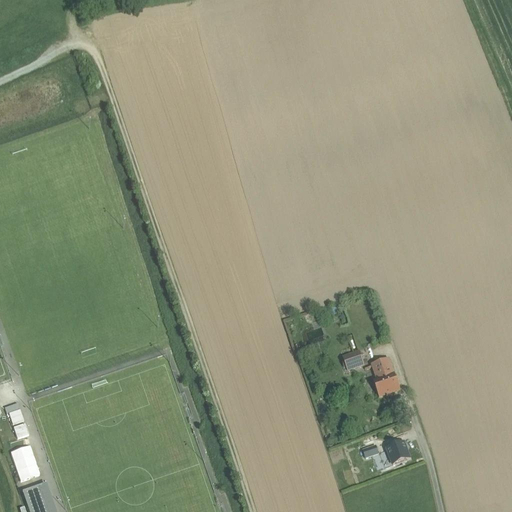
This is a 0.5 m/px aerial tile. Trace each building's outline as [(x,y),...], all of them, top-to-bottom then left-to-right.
[(360,353),(343,359),(348,372),(364,366),(360,353)] [(389,360),(372,366),(377,381),(394,375),(389,360)] [(377,381),(373,382),(380,399),(401,392),(395,375),(394,375),(377,381)] [(11,425),(24,421),(18,403),(5,408),(11,425)] [(13,427),(16,439),(28,436),(25,424),(13,427)] [(404,444),(387,450),(393,466),(410,460),(404,444)] [(18,482),(39,476),(31,446),(11,452),(18,482)] [(377,448),(363,452),(365,459),(379,455),(377,448)] [(48,511),(40,487),(22,493),(28,511),(48,511)]
